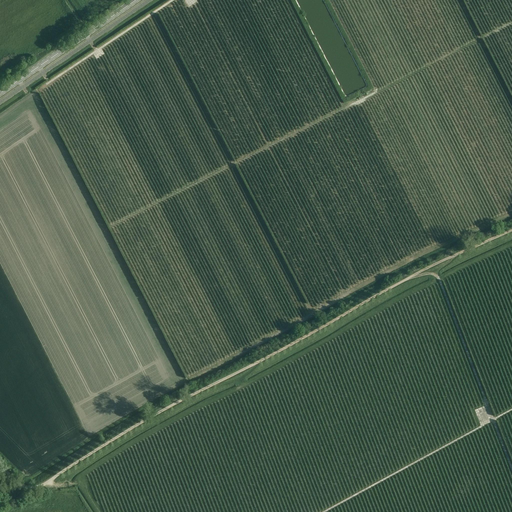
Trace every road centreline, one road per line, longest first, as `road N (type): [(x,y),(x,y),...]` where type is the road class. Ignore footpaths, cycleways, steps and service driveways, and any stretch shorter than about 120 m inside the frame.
road 1 (track): [(17,483),(43,482),(430,266),(511,232)]
road 2 (track): [(511,409),(323,511)]
road 3 (secondary): [(0,93),(135,0)]
